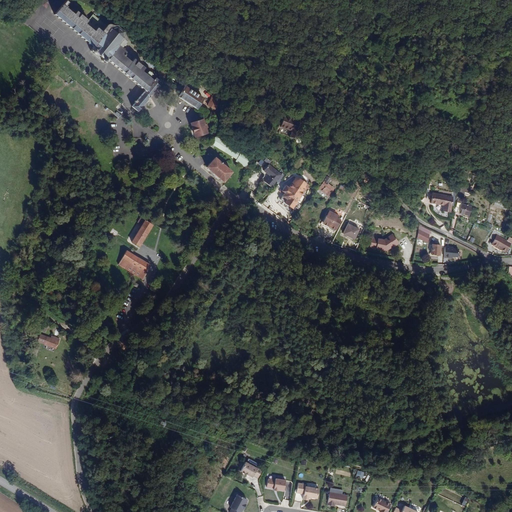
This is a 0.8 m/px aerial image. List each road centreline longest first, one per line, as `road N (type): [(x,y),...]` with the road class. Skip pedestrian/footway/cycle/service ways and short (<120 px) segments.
road 1 (unclassified): [(494,260),(436,271),(403,267),(318,243),(236,201)]
road 2 (residential): [(92,511),(75,400),(119,341)]
road 3 (unclassified): [(236,201),(167,298),(119,341)]
road 4 (track): [(423,218),(321,128)]
road 5 (track): [(97,362),(87,341),(38,311),(0,272)]
